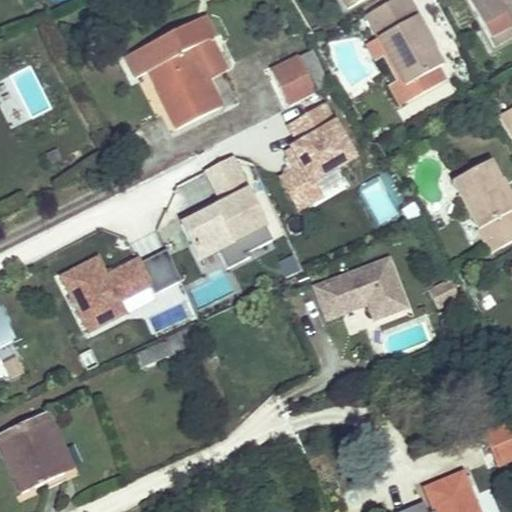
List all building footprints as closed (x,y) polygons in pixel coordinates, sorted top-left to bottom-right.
[(439,79),(433,69),(438,66),(426,46),(412,20),(416,18),(405,0),(391,0),(363,16),(374,36),(385,56),(397,78),(401,86),(407,96),(439,79)] [(511,0),(465,0),(490,45),(511,34),(508,25),(511,23),(511,0)] [(166,103),(164,105),(176,129),(216,108),(203,81),(224,69),(198,18),(126,55),(136,75),(144,71),(153,91),(156,89),(158,88),(166,103)] [(416,18),(412,20),(426,46),(430,44),(416,18)] [(385,56),(374,36),(365,41),(376,60),(385,56)] [(310,50),(297,57),(314,92),(327,86),(310,50)] [(297,57),(270,71),(286,106),(314,92),(297,57)] [(401,86),(397,78),(387,83),(398,101),(407,96),(401,86)] [(158,88),(156,89),(164,105),(166,103),(158,88)] [(313,182),(355,157),(324,106),(291,125),(301,143),(293,148),(303,165),(282,177),(299,207),(320,194),(313,182)] [(511,109),(496,118),(511,145),(511,109)] [(181,223),(200,259),(218,250),(240,239),(267,225),(232,156),(205,169),(222,203),(181,223)] [(485,161),(450,181),(488,252),(511,239),(511,208),(511,209),(496,181),(485,161)] [(511,200),(501,179),(496,181),(511,209),(511,208),(511,200)] [(218,250),(227,267),(249,256),(240,239),(218,250)] [(60,277),(87,331),(124,313),(117,301),(119,300),(147,286),(148,285),(153,294),(181,280),(165,250),(139,263),(137,260),(112,272),(105,276),(102,271),(96,258),(60,277)] [(280,263),(286,276),(299,270),(294,257),(280,263)] [(389,258),(317,286),(329,318),(372,302),(378,317),(407,306),(389,258)] [(449,277),(428,288),(436,305),(457,295),(449,277)] [(147,286),(119,300),(126,314),(154,300),(147,286)] [(8,342),(0,325),(0,386),(6,384),(0,373),(0,346),(6,344),(8,342)] [(195,346),(187,329),(173,335),(181,352),(195,346)] [(173,335),(163,340),(168,352),(170,357),(181,352),(173,335)] [(163,340),(142,349),(147,362),(168,352),(163,340)] [(6,344),(0,346),(0,373),(6,384),(23,375),(6,344)] [(43,414),(0,433),(0,448),(21,493),(62,474),(43,434),(50,430),(43,414)] [(511,419),(483,431),(496,462),(511,455),(511,419)] [(70,471),(50,430),(43,434),(62,474),(70,471)] [(475,511),(460,473),(423,488),(433,511),(475,511)] [(427,511),(421,499),(396,511),(427,511)]
